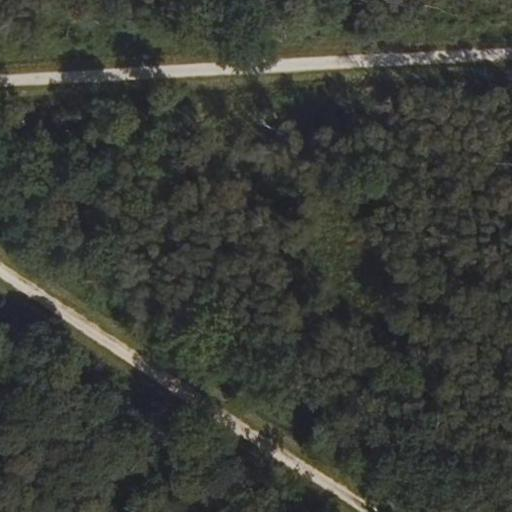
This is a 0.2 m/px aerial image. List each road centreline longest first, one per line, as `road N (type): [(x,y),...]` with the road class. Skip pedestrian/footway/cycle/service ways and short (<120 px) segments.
road 1 (track): [(0,84),(511,57)]
road 2 (track): [(352,511),(0,277)]
